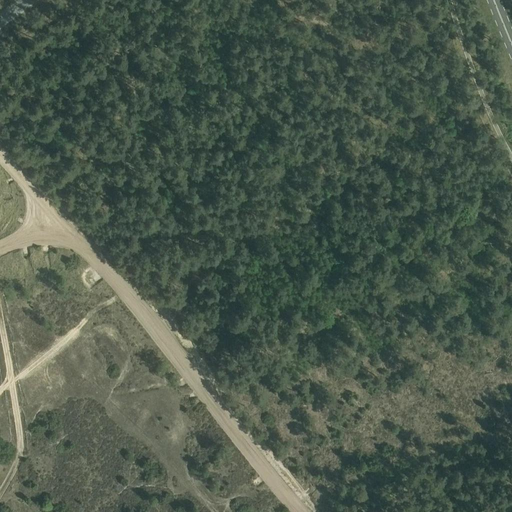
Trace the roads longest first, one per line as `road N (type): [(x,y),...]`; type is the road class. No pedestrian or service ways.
road 1 (track): [(303,511),(138,304)]
road 2 (track): [(138,304),(0,159)]
